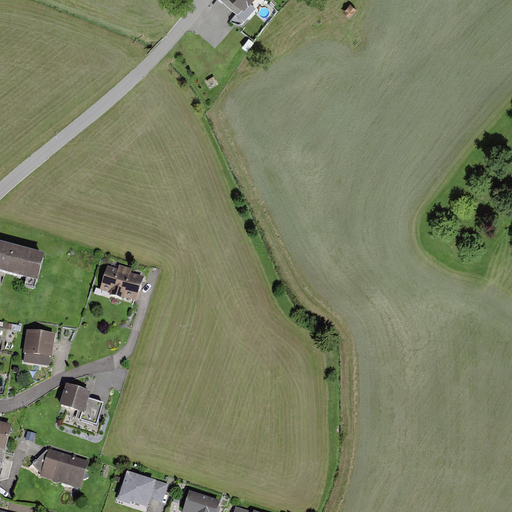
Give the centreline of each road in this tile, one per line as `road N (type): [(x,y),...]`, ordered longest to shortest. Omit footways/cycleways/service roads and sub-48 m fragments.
road 1 (unclassified): [(203,0),(127,84),(0,191)]
road 2 (residential): [(151,281),(126,353),(0,406)]
